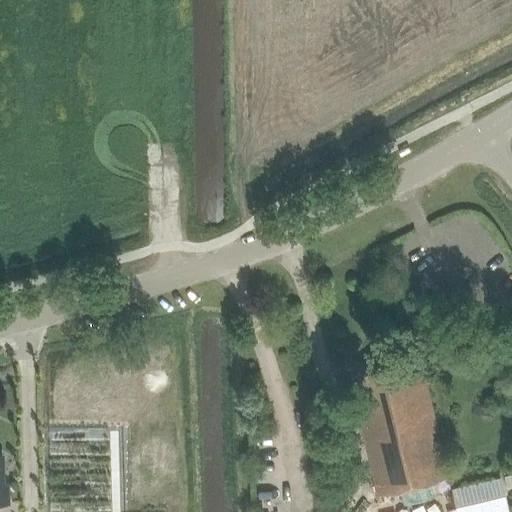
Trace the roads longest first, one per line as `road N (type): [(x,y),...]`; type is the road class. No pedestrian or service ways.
road 1 (tertiary): [(181,276),(361,204),(481,135)]
road 2 (tertiary): [(181,276),(0,321)]
